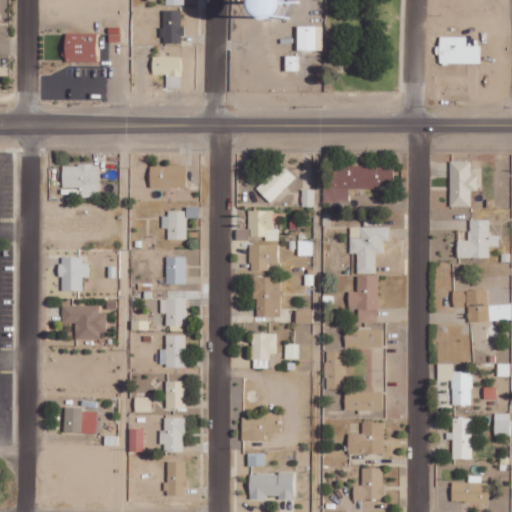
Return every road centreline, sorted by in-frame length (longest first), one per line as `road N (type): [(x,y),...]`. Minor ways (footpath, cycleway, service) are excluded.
road 1 (secondary): [(511,126),(0,121)]
road 2 (residential): [(25,511),(28,0)]
road 3 (residential): [(215,511),(218,0)]
road 4 (residential): [(415,511),(415,127)]
road 5 (residential): [(408,127),(410,0)]
